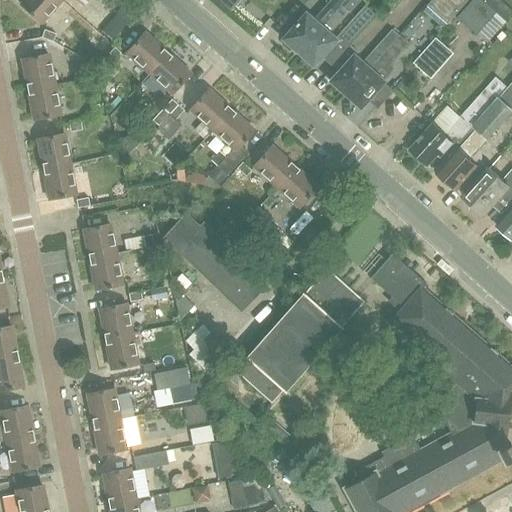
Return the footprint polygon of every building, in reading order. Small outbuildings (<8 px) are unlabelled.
[(25,0),(21,5),(33,16),(41,23),(60,0),(25,0)] [(235,0),(218,0),(231,11),(238,3),(235,0)] [(297,53),(331,14),(339,5),(343,0),(329,0),(312,20),(295,4),(276,25),(286,35),(282,39),(294,50),(295,49),(298,51),(297,52),(297,53)] [(430,0),(419,13),(439,31),(467,0),(430,0)] [(476,34),(495,12),(481,0),(471,0),(456,17),(476,34)] [(339,5),(331,14),(297,53),(298,53),(299,52),(302,54),(301,55),(312,66),(335,40),(328,33),(347,12),(339,5)] [(374,19),(363,10),(344,30),(355,40),(374,19)] [(120,32),(109,21),(102,29),(114,39),(120,32)] [(345,94),(379,56),(397,35),(390,29),(361,62),(356,58),(353,55),(330,81),(342,91),(343,90),(346,93),(345,94)] [(43,31),(40,39),(52,43),(55,35),(43,31)] [(127,52),(150,73),(167,53),(144,32),(127,52)] [(398,34),(397,35),(379,56),(345,94),(345,95),(346,94),(349,96),(348,97),(360,108),(383,82),(395,68),(390,64),(408,43),(398,34)] [(415,59),(433,76),(456,50),(438,34),(415,59)] [(119,54),(113,48),(108,54),(114,60),(119,54)] [(22,58),(29,87),(55,82),(49,52),(22,58)] [(167,53),(150,73),(173,93),(177,88),(190,73),(167,53)] [(83,68),(94,73),(97,65),(86,61),(83,68)] [(61,112),(55,82),(29,87),(35,118),(61,112)] [(429,166),(432,162),(439,154),(441,156),(451,145),(454,148),(463,138),(464,139),(500,99),(498,98),(487,88),(464,113),(460,117),(445,135),(433,124),(424,134),(410,149),(412,151),(412,154),(418,158),(420,158),(429,166)] [(231,110),(208,89),(190,109),(214,130),(231,110)] [(117,96),(111,103),(115,106),(121,100),(117,96)] [(457,150),(445,164),(437,173),(447,181),(445,183),(453,190),(454,188),(456,190),(478,166),(470,159),(488,140),(511,113),(511,110),(500,99),(464,139),(466,141),(459,148),(457,146),(455,149),(457,150)] [(171,100),(163,109),(170,114),(178,105),(171,100)] [(99,105),(91,106),(93,118),(101,117),(99,105)] [(184,111),(178,105),(170,114),(176,120),(184,111)] [(170,114),(163,109),(153,121),(159,127),(170,114)] [(231,110),(214,130),(234,149),(236,150),(254,130),(231,110)] [(81,122),(69,124),(70,132),(82,130),(81,122)] [(39,137),(45,168),(71,161),(65,132),(39,137)] [(117,140),(122,160),(139,144),(131,136),(117,140)] [(254,166),(277,186),(294,167),(271,146),(261,158),(254,166)] [(244,158),(236,150),(234,149),(226,158),(218,167),(216,165),(207,175),(219,185),(228,176),(244,158)] [(71,161),(45,168),(51,198),(77,193),(71,161)] [(237,168),(246,176),(251,170),(242,162),(237,168)] [(317,187),(294,167),(277,186),(300,207),(307,199),(317,187)] [(184,168),(176,169),(178,180),(185,179),(184,168)] [(506,191),(511,196),(511,170),(503,181),(489,169),(464,197),(484,215),(506,191)] [(156,183),(168,180),(166,170),(154,172),(156,183)] [(78,208),(83,207),(89,205),(88,198),(76,200),(78,208)] [(511,239),(511,208),(497,226),(498,227),(499,226),(502,229),(501,230),(503,231),(504,235),(508,238),(511,239)] [(185,214),(165,236),(193,262),(195,260),(215,280),(214,281),(243,309),(263,287),(248,274),(253,269),(203,222),(198,226),(185,214)] [(266,219),(261,225),(271,233),(276,228),(266,219)] [(86,227),(92,258),(118,252),(112,222),(86,227)] [(143,236),(145,248),(154,247),(151,235),(143,236)] [(289,249),(294,244),(285,236),(280,241),(289,249)] [(148,251),(150,263),(158,261),(156,250),(148,251)] [(118,252),(92,258),(98,287),(124,282),(118,252)] [(503,465),(504,464),(511,459),(511,445),(510,443),(507,444),(504,438),(505,436),(506,436),(511,392),(510,392),(510,390),(511,387),(511,362),(509,366),(424,290),(428,286),(391,254),(370,278),(401,306),(388,320),(456,381),(444,394),(429,392),(426,415),(442,417),(450,433),(420,449),(411,434),(381,451),(384,455),(358,469),(363,477),(344,487),(356,511),(402,511),(500,459),(503,465)] [(356,294),(326,268),(304,293),(302,292),(301,293),(303,295),(247,357),(245,356),(244,357),(247,360),(237,372),(271,403),(282,391),(285,393),(286,392),(284,391),(340,328),(342,330),(343,328),(341,327),(364,302),(356,294)] [(0,307),(9,306),(3,275),(0,275),(0,307)] [(165,287),(150,290),(152,300),(167,297),(165,287)] [(130,301),(142,299),(140,291),(128,293),(130,301)] [(102,307),(107,338),(133,333),(127,302),(102,307)] [(0,327),(0,358),(18,355),(13,325),(0,327)] [(139,363),(133,333),(107,338),(114,368),(139,363)] [(0,390),(25,385),(18,355),(0,358),(0,390)] [(153,361),(143,363),(144,370),(155,368),(153,361)] [(321,361),(313,371),(321,378),(329,368),(321,361)] [(173,404),(186,401),(183,385),(189,384),(186,368),(154,374),(157,390),(169,388),(173,404)] [(90,393),(96,423),(122,418),(116,388),(90,393)] [(199,404),(183,407),(184,412),(187,425),(202,422),(210,420),(199,404)] [(2,411),(8,440),(35,434),(29,405),(2,411)] [(293,449),(321,473),(324,475),(329,468),(269,417),(263,424),(293,449)] [(122,418),(96,423),(101,453),(127,448),(122,418)] [(213,441),(210,426),(189,430),(192,445),(213,441)] [(41,465),(35,434),(8,440),(14,470),(41,465)] [(217,477),(238,473),(233,440),(212,443),(217,477)] [(133,457),(136,470),(168,464),(168,463),(176,461),(173,449),(133,457)] [(308,488),(321,473),(293,449),(280,464),(308,488)] [(105,472),(111,502),(136,497),(131,467),(105,472)] [(255,476),(230,481),(235,507),(260,502),(255,476)] [(18,490),(22,511),(49,511),(44,485),(18,490)] [(334,511),(328,499),(324,501),(321,496),(313,501),(318,511),(334,511)] [(139,511),(136,497),(111,502),(112,511),(139,511)]
